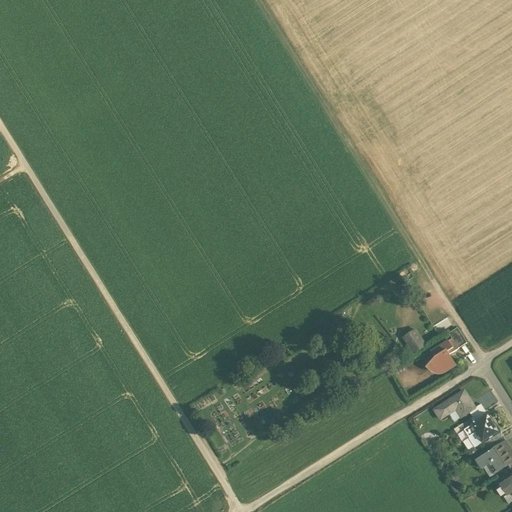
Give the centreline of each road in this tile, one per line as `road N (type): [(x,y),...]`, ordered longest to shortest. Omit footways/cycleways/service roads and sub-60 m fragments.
road 1 (track): [(0,123),(241,511)]
road 2 (track): [(482,363),(257,0)]
road 3 (residential): [(245,511),(482,363)]
